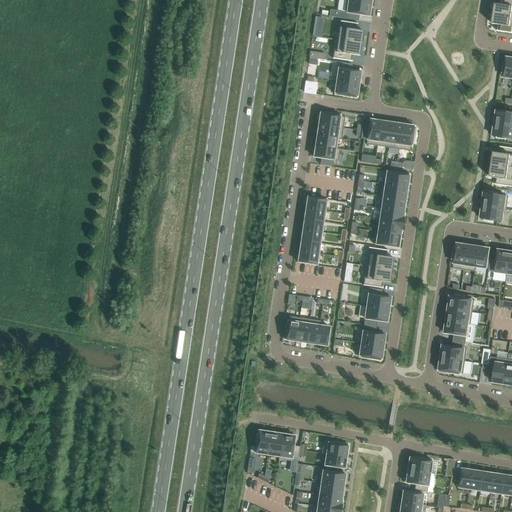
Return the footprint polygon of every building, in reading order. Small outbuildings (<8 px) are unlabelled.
[(346,0),(344,12),(347,13),(346,19),(358,21),(359,15),(369,16),(371,4),(348,1),(348,0),(346,0)] [(495,4),(493,14),(511,16),(511,0),(502,0),(501,5),(495,4)] [(511,16),(493,14),(492,24),(498,25),(497,31),(511,33),(511,16)] [(338,40),(361,43),(362,41),(361,41),(363,31),(353,29),(354,23),(358,24),(358,23),(341,21),(338,40)] [(333,58),(349,61),(349,60),(350,54),(359,56),(361,46),(361,43),(338,40),(338,39),(336,39),(333,58)] [(511,58),(506,58),(505,65),(504,65),(503,73),(504,74),(504,77),(511,78),(511,58)] [(339,62),(337,81),(359,84),(361,71),(351,70),(352,64),(339,62)] [(335,93),(334,94),(344,96),(352,97),(357,98),(357,96),(359,84),(337,81),(335,93)] [(496,111),(494,123),(511,126),(511,113),(509,113),(509,111),(501,110),(501,112),(496,111)] [(320,113),(319,124),(343,128),(345,117),(336,116),(336,114),(328,113),(328,114),(320,113)] [(350,113),(349,122),(361,123),(362,115),(350,113)] [(362,126),(360,138),(367,139),(366,144),(377,146),(381,121),(370,120),(369,127),(362,126)] [(381,121),(377,146),(388,147),(392,123),(381,121)] [(392,123),(388,147),(399,149),(403,124),(392,123)] [(511,126),(494,123),(493,136),(497,137),(497,138),(505,139),(506,138),(511,138),(511,126)] [(319,124),(317,135),(337,138),(337,139),(341,139),(343,128),(319,124)] [(403,124),(399,149),(410,151),(411,142),(413,142),(414,134),(412,134),(414,126),(403,124)] [(317,135),(315,146),(335,149),(335,148),(337,139),(337,138),(317,135)] [(315,146),(314,157),(321,158),(320,164),(332,166),(333,160),(338,161),(340,149),(335,148),(335,149),(315,146)] [(493,152),(491,165),(511,167),(511,148),(504,147),(504,148),(503,154),(493,152)] [(511,167),(491,165),(490,177),(499,178),(498,184),(498,185),(511,187),(511,167)] [(385,184),(407,187),(409,175),(387,172),(385,184)] [(383,183),(381,196),(383,197),(383,196),(405,199),(407,187),(385,184),(383,183)] [(484,193),(482,206),(504,209),(507,210),(509,197),(497,195),(497,194),(489,192),(489,194),(484,193)] [(383,197),(381,208),(403,211),(405,199),(383,196),(383,197)] [(308,197),(306,208),(325,211),(326,200),(308,197)] [(482,206),(480,218),(485,219),(485,220),(493,221),(493,220),(502,221),(504,209),(482,206)] [(374,207),(373,219),(379,220),(403,224),(404,216),(403,216),(403,211),(381,208),(374,207)] [(306,208),(304,219),(323,221),(325,211),(306,208)] [(304,219),(303,229),(321,232),(323,221),(304,219)] [(378,231),(378,232),(400,236),(401,230),(402,231),(403,224),(379,220),(378,231)] [(303,229),(301,240),(320,243),(321,232),(303,229)] [(375,231),(373,244),(398,248),(400,236),(378,232),(378,231),(375,231)] [(301,240),(299,251),(318,254),(320,243),(301,240)] [(454,251),(453,259),(454,260),(453,268),(464,270),(468,245),(457,244),(456,251),(454,251)] [(468,245),(464,270),(475,272),(476,267),(479,247),(468,245)] [(369,248),(366,266),(392,270),(392,267),(393,258),(384,256),(385,250),(369,247),(369,248)] [(479,247),(476,267),(487,269),(490,249),(479,247)] [(491,259),(489,271),(506,274),(507,274),(510,252),(498,250),(496,260),(491,259)] [(299,251),(298,262),(316,265),(318,254),(299,251)] [(351,282),(353,264),(346,263),(344,281),(351,282)] [(363,285),(379,288),(379,287),(380,281),(390,282),(391,273),(392,270),(366,266),(363,285)] [(473,287),(472,292),(485,294),(486,288),(482,287),(482,286),(473,285),(473,287)] [(369,288),(367,306),(389,310),(391,297),(381,296),(382,290),(369,288)] [(450,296),(448,309),(473,312),(474,300),(450,296)] [(500,300),(499,307),(502,308),(511,309),(511,302),(503,301),(500,300)] [(360,305),(358,317),(365,318),(364,325),(376,327),(377,321),(387,322),(389,310),(367,306),(360,305)] [(448,309),(446,321),(471,325),(473,312),(448,309)] [(289,316),(286,340),(296,341),(299,318),(289,316)] [(299,318),(296,341),(306,343),(310,319),(299,318)] [(310,319),(306,343),(317,344),(319,326),(320,326),(320,321),(310,319)] [(446,321),(444,333),(454,335),(453,341),(466,343),(473,344),(476,325),(471,325),(446,321)] [(364,325),(361,343),(383,347),(385,334),(375,333),(376,327),(364,325)] [(319,326),(317,344),(327,346),(330,327),(320,326),(319,326)] [(443,345),(441,358),(465,361),(467,349),(465,349),(466,343),(453,341),(452,347),(443,345)] [(361,343),(359,356),(368,357),(368,359),(376,360),(377,358),(381,359),(383,347),(361,343)] [(491,357),(489,369),(495,370),(493,382),(504,384),(508,360),(491,357)] [(441,358),(439,370),(444,371),(443,372),(452,374),(452,372),(463,374),(464,373),(471,374),(473,363),(465,361),(441,358)] [(255,453),(267,454),(271,432),(258,430),(258,435),(256,435),(255,443),(256,443),(255,453)] [(283,434),(271,432),(267,454),(279,456),(280,456),(283,434)] [(295,436),(283,434),(280,456),(279,456),(279,459),(292,460),(292,458),(298,459),(298,456),(299,450),(300,447),(294,446),(295,436)] [(322,454),(326,454),(346,457),(348,446),(340,445),(341,443),(332,442),(332,443),(323,442),(322,454)] [(10,444),(10,452),(20,453),(21,444),(10,444)] [(345,468),(346,457),(326,454),(325,465),(345,468)] [(409,458),(408,470),(430,474),(432,461),(422,460),(423,458),(414,457),(414,458),(409,458)] [(248,471),(251,472),(252,467),(254,467),(256,459),(251,458),(248,471)] [(448,459),(445,476),(452,477),(455,460),(448,459)] [(472,470),(461,469),(458,487),(469,489),(472,470)] [(319,482),(343,486),(345,474),(321,470),(319,482)] [(430,474),(408,470),(406,483),(415,484),(415,490),(427,492),(430,474)] [(482,472),(472,470),(469,489),(480,491),(482,472)] [(493,473),(482,472),(480,491),(490,492),(493,473)] [(504,475),(493,473),(490,492),(501,494),(504,475)] [(511,492),(511,476),(504,475),(501,494),(511,495),(511,492)] [(319,482),(317,495),(341,498),(343,486),(319,482)] [(403,491),(401,502),(421,505),(423,494),(403,491)] [(341,503),(341,498),(317,495),(315,507),(317,507),(318,506),(341,509),(342,503),(341,503)] [(401,502),(399,511),(425,511),(426,505),(421,505),(401,502)]
